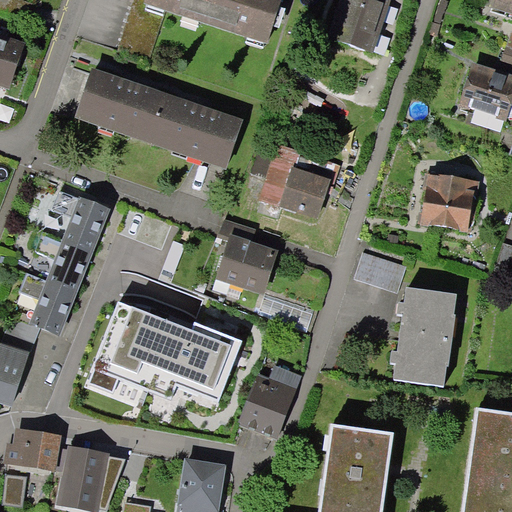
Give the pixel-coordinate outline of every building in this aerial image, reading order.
[(31,9),(0,0),(0,17),(26,26),(31,9)] [(147,0),(146,2),(140,0),(134,0),(117,52),(148,62),(165,9),(267,43),(281,0),(147,0)] [(388,0),(344,0),(331,41),(371,54),(388,0)] [(511,0),(493,0),(491,5),(511,12),(511,0)] [(16,53),(0,47),(0,90),(3,92),(16,53)] [(511,118),(511,80),(475,69),(463,105),(506,119),(511,118)] [(165,100),(90,74),(75,118),(150,143),(165,100)] [(240,126),(165,100),(150,143),(225,169),(240,126)] [(268,217),(272,204),(282,208),(283,206),(318,218),(329,185),(293,172),(300,153),(263,141),(251,175),(268,181),(262,196),(256,213),(268,217)] [(0,206),(14,169),(0,163),(0,206)] [(475,183),(427,176),(420,225),(468,232),(475,183)] [(81,202),(59,193),(51,211),(73,220),(64,243),(90,254),(107,212),(81,202)] [(229,243),(217,277),(262,293),(275,257),(249,248),(254,232),(225,221),(216,238),(229,243)] [(158,248),(199,264),(208,243),(155,222),(148,241),(159,245),(158,248)] [(64,243),(42,234),(34,253),(56,262),(47,285),(73,295),(90,254),(64,243)] [(163,297),(160,296),(166,281),(141,271),(147,258),(125,249),(101,308),(147,327),(153,313),(156,314),(163,297)] [(407,268),(363,254),(354,280),(399,295),(407,268)] [(47,285),(25,276),(17,294),(39,303),(30,326),(57,337),(73,295),(47,285)] [(456,296),(405,290),(393,382),(445,389),(456,296)] [(192,292),(181,318),(206,328),(217,302),(192,292)] [(0,404),(12,408),(28,356),(0,347),(0,404)] [(68,385),(111,402),(124,369),(81,353),(68,385)] [(293,391),(260,378),(257,384),(212,367),(196,410),(274,440),(291,397),(293,391)] [(462,511),(511,511),(511,416),(476,412),(462,511)] [(331,428),(318,511),(382,511),(393,436),(331,428)] [(7,441),(3,463),(50,470),(56,437),(23,432),(22,438),(14,437),(13,442),(7,441)] [(105,456),(67,448),(55,506),(86,511),(103,511),(110,475),(101,474),(105,456)] [(174,510),(186,511),(212,511),(219,465),(181,459),(174,510)]
